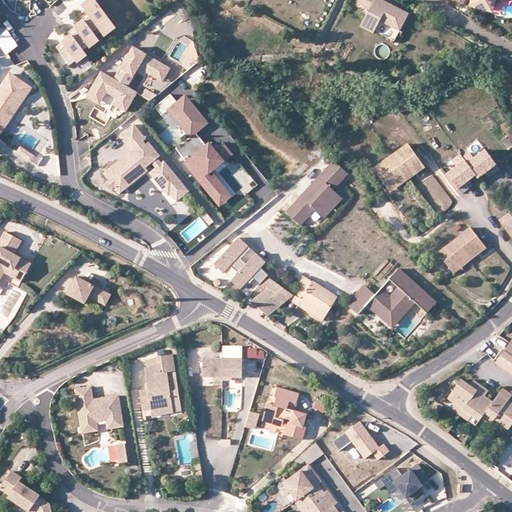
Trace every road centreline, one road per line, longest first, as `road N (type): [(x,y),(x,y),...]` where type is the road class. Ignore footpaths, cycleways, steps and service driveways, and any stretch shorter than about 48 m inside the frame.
road 1 (residential): [(165,275),(165,255),(144,230),(75,195),(46,79),(8,18)]
road 2 (residential): [(25,392),(67,482),(125,510),(188,511)]
road 3 (tertiary): [(203,298),(386,409)]
road 4 (residential): [(203,298),(183,320),(25,392)]
road 5 (tertiary): [(0,188),(165,275)]
road 6 (unknown): [(412,129),(511,262)]
road 7 (tertiary): [(386,409),(511,305)]
road 8 (tertiary): [(386,409),(493,483)]
